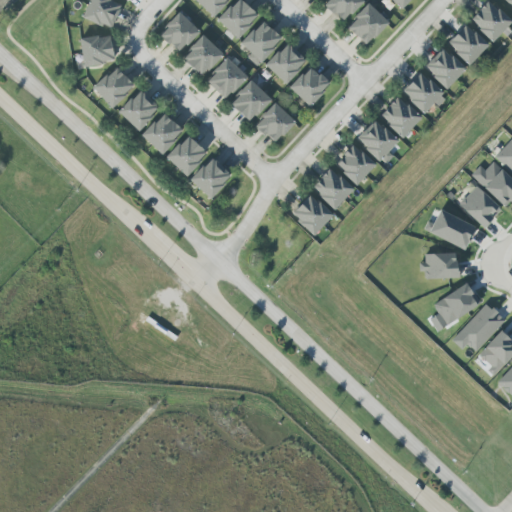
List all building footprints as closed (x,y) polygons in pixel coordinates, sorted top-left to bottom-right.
[(115,17),(87,5),(88,0),(109,0),(109,1),(119,6),(115,17)] [(209,0),(225,0),(225,1),(226,3),(214,17),(203,7),(209,0)] [(240,0),(248,7),(227,29),(217,20),(229,6),(231,7),(238,0),(240,0)] [(346,0),(333,14),(324,6),(329,0),(346,0)] [(333,14),(346,0),(362,0),(364,1),(351,15),(349,13),(341,22),(333,14)] [(410,0),(402,9),(392,0),(410,0)] [(478,11),(487,2),(495,10),(497,9),(510,22),(500,32),(478,11)] [(356,36),(347,28),(355,20),(353,18),(366,4),(376,14),(356,36)] [(115,17),(110,28),(99,23),(98,25),(81,18),(87,5),(115,17)] [(248,7),(257,15),(249,24),(250,25),(238,39),(227,29),(248,7)] [(478,11),(500,32),(491,42),(477,29),(478,28),(470,20),(478,11)] [(168,44),(159,36),(167,27),(165,26),(178,12),(189,22),(168,44)] [(356,36),(376,14),(387,24),(374,38),(372,36),(364,45),(356,36)] [(168,44),(189,22),(199,31),(186,45),(184,44),(176,52),(168,44)] [(271,30),(250,53),(240,43),(252,29),(254,31),(262,22),(271,30)] [(455,34),(464,26),(472,34),(474,32),(487,45),(477,55),(455,34)] [(271,30),(280,38),(272,47),(273,49),(261,63),(250,53),(271,30)] [(455,34),(477,55),(468,66),(454,53),(456,51),(447,43),(455,34)] [(190,67),(182,59),(190,50),(188,49),(201,35),(211,45),(190,67)] [(111,48),(81,53),(79,39),(98,36),(98,38),(109,36),(111,48)] [(295,52),(274,75),(264,65),(276,51),(278,53),(286,44),(295,52)] [(190,67),(211,45),(221,55),(209,68),(207,67),(199,75),(190,67)] [(111,48),(113,60),(102,62),(102,64),(84,67),(81,53),(111,48)] [(432,57),(441,48),(448,55),(449,54),(465,69),(455,79),(432,57)] [(295,52),(304,60),(296,69),(297,70),(285,84),(274,75),(295,52)] [(432,57),(455,79),(445,90),(429,74),(430,73),(423,67),(432,57)] [(215,90),(206,82),(214,73),(212,72),(225,58),(236,68),(215,90)] [(123,76),(103,98),(92,89),(105,75),(106,76),(114,68),(123,76)] [(215,90),(236,68),(246,77),(233,91),(231,90),(223,98),(215,90)] [(319,76),(299,99),(288,89),(301,75),(303,77),(310,68),(319,76)] [(410,81),(419,72),(426,78),(427,77),(443,92),(433,103),(410,81)] [(123,76),(132,84),(124,93),(126,94),(113,108),(103,98),(123,76)] [(319,76),(328,84),(320,93),(322,94),(309,108),(299,99),(319,76)] [(238,112),(230,104),(238,96),(236,94),(249,80),(259,90),(238,112)] [(410,81),(433,103),(423,113),(407,98),(408,97),(401,90),(410,81)] [(238,112),(259,90),(269,100),(257,114),(255,112),(247,121),(238,112)] [(149,99),(128,122),(118,112),(131,98),(132,100),(140,91),(149,99)] [(388,106),(397,97),(403,103),(405,102),(420,118),(410,128),(388,106)] [(149,99),(158,107),(150,116),(152,117),(139,131),(128,122),(149,99)] [(264,135),(255,127),(263,119),(261,117),(274,103),(285,113),(264,135)] [(388,106),(410,128),(400,138),(384,123),(386,122),(379,115),(388,106)] [(264,135),(285,113),(295,123),(282,137),(281,135),(273,144),(264,135)] [(172,122),(151,145),(141,135),(154,121),(155,123),(163,114),(172,122)] [(365,129),(374,120),(380,127),(381,125),(397,141),(387,151),(365,129)] [(172,122),(181,130),(173,139),(175,140),(162,154),(151,145),(172,122)] [(365,129),(387,151),(377,161),(361,146),(363,145),(356,138),(365,129)] [(196,144),(176,167),(165,157),(178,143),(180,145),(187,136),(196,144)] [(510,139),(511,140),(511,175),(493,158),(510,139)] [(196,144),(205,152),(197,161),(199,162),(186,176),(176,167),(196,144)] [(343,154),(352,146),(359,153),(361,151),(375,164),(364,175),(344,155),(343,154)] [(364,175),(354,186),(341,172),(342,171),(336,164),(344,155),(364,175)] [(220,167),(199,189),(189,180),(201,166),(203,167),(211,159),(220,167)] [(492,163),(511,181),(511,198),(504,207),(470,176),(478,166),(484,171),(492,163)] [(220,167),(229,175),(221,184),(222,185),(210,199),(199,189),(220,167)] [(320,178),(329,169),(336,175),(337,174),(353,189),(343,200),(320,178)] [(320,178),(343,200),(333,210),(317,195),(318,194),(311,187),(320,178)] [(458,205),(476,186),(500,209),(483,228),(458,205)] [(299,204),(308,195),(315,201),(316,200),(332,215),(322,226),(299,204)] [(299,204),(322,226),(312,236),(296,221),(297,220),(291,213),(299,204)] [(439,210),(474,227),(462,250),(422,230),(427,221),(432,224),(439,210)] [(423,255),(452,253),(453,261),(456,261),(456,265),(458,264),(459,278),(424,280),(424,271),(419,272),(418,263),(423,263),(423,255)] [(446,325),(433,305),(465,284),(472,294),(469,296),(476,306),(446,325)] [(474,351),(466,344),(460,350),(450,340),(485,303),(504,321),(474,351)] [(478,354),(500,331),(509,340),(507,342),(510,345),(508,346),(511,350),(511,354),(492,376),(486,371),(491,366),(478,354)] [(511,397),(496,383),(511,365),(511,397)]
